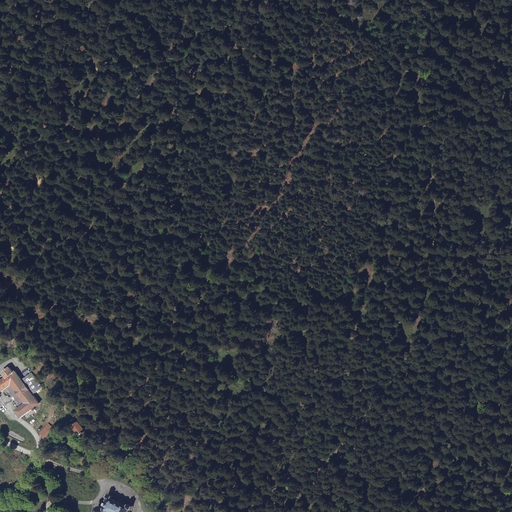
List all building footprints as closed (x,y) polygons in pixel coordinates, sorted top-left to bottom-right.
[(40,402),(16,371),(14,372),(10,368),(3,373),(6,378),(0,382),(0,388),(3,392),(12,386),(25,404),(16,411),(21,418),(32,410),(31,409),(40,402)] [(33,372),(25,379),(36,393),(45,386),(33,372)] [(74,426),(74,427),(81,435),(86,431),(79,422),(78,423),(77,422),(73,424),(74,426)] [(8,431),(4,437),(17,444),(20,440),(13,436),(14,435),(8,431)] [(113,496),(110,494),(108,497),(109,498),(105,506),(102,506),(100,506),(99,507),(98,509),(98,511),(129,511),(131,509),(132,510),(133,507),(130,505),(129,507),(113,498),(113,496)]
